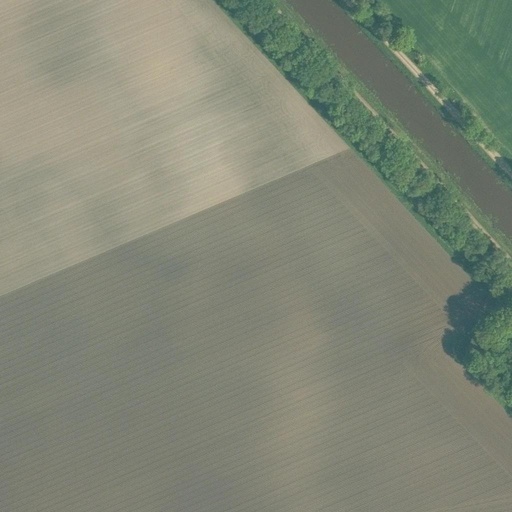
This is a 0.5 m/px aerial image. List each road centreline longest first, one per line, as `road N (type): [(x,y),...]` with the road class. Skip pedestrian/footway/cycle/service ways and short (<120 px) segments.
road 1 (track): [(262,0),(511,267)]
road 2 (track): [(511,174),(350,0)]
